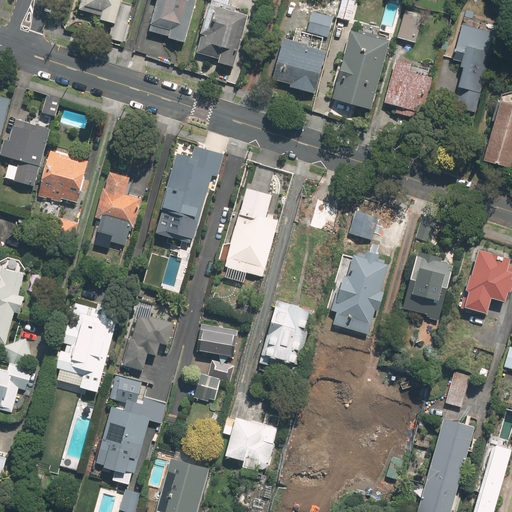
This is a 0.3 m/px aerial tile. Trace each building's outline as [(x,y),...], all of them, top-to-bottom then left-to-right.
[(83,0),(82,8),(105,14),(103,18),(114,21),(110,37),(125,41),(132,17),(130,17),(133,6),(124,3),(124,0),(83,0)] [(160,0),(152,29),(172,35),(171,38),(188,43),(200,0),(160,0)] [(252,11),(216,0),(213,0),(198,51),(222,58),(220,64),(234,69),(252,11)] [(357,0),(343,0),(338,16),(351,20),(357,0)] [(424,13),(406,8),(398,37),(416,42),(424,13)] [(336,16),(314,9),(308,30),(330,37),(336,16)] [(498,31),(463,22),(457,49),(465,51),(461,67),(465,68),(456,105),(479,111),(498,31)] [(374,107),(392,40),(355,30),(337,97),(374,107)] [(274,77),(293,82),(292,86),(317,94),(322,76),(330,49),(286,37),(274,77)] [(437,67),(400,56),(386,101),(424,112),(437,67)] [(511,165),(511,88),(506,87),(496,119),(498,120),(487,158),(511,165)] [(0,142),(13,99),(0,94),(0,142)] [(64,99),(49,94),(44,112),(59,117),(64,99)] [(53,128),(18,118),(12,139),(7,138),(2,153),(12,156),(21,158),(14,179),(37,185),(44,163),(43,162),(53,128)] [(193,242),(214,174),(219,175),(226,155),(184,142),(164,204),(174,207),(165,234),(193,242)] [(93,157),(55,146),(41,198),(79,208),(93,157)] [(114,242),(129,246),(142,195),(127,191),(132,172),(114,167),(108,187),(104,186),(97,214),(104,216),(100,231),(116,235),(114,242)] [(277,193),(250,185),(228,265),(265,275),(281,218),(270,216),(277,193)] [(315,196),(309,225),(333,230),(339,201),(315,196)] [(355,210),(349,234),(372,240),(378,216),(355,210)] [(428,317),(441,320),(459,258),(421,248),(405,306),(429,312),(428,317)] [(333,324),(368,334),(375,310),(379,311),(384,293),(380,291),(388,265),(384,264),(385,260),(379,259),(380,255),(366,251),(365,254),(359,252),(358,256),(354,255),(347,276),(344,275),(340,288),(337,288),(331,310),(337,312),(333,324)] [(27,295),(20,294),(26,270),(0,263),(0,343),(7,345),(16,310),(23,312),(27,295)] [(315,307),(280,298),(262,362),(298,372),(315,307)] [(100,390),(121,311),(98,305),(98,307),(77,301),(67,341),(69,342),(67,349),(63,348),(59,367),(63,368),(57,387),(87,395),(89,388),(100,390)] [(180,321),(151,312),(140,308),(122,364),(145,371),(151,352),(159,355),(164,342),(172,344),(180,321)] [(241,329),(203,321),(197,348),(235,356),(241,329)] [(5,346),(11,361),(10,369),(0,367),(0,403),(17,406),(20,387),(32,389),(35,371),(29,370),(30,363),(37,360),(28,337),(7,345),(5,346)] [(234,362),(213,358),(210,374),(201,372),(195,397),(217,402),(222,380),(229,382),(234,362)] [(445,403),(461,408),(470,376),(454,372),(445,403)] [(117,375),(112,396),(138,403),(144,381),(117,375)] [(322,437),(328,439),(326,445),(323,445),(319,459),(363,471),(369,449),(366,448),(377,410),(350,403),(348,412),(330,407),(322,437)] [(137,472),(153,415),(115,404),(95,472),(115,478),(119,467),(137,472)] [(452,511),(477,424),(447,415),(420,511),(422,511),(452,511)] [(263,470),(269,466),(277,427),(252,421),(251,422),(236,418),(235,420),(228,418),(224,433),(231,435),(225,456),(244,462),(242,467),(258,471),(259,468),(263,470)] [(496,511),(511,461),(511,446),(498,442),(476,511),(496,511)] [(10,454),(0,451),(0,478),(3,479),(10,454)] [(199,511),(211,467),(173,457),(160,510),(152,508),(150,511),(199,511)] [(136,511),(142,491),(126,487),(121,509),(133,511),(136,511)]
